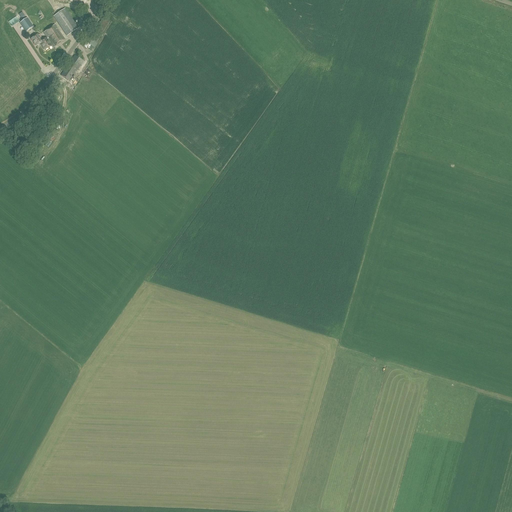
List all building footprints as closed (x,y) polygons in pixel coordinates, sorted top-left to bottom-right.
[(67,35),(78,28),(65,8),(54,16),(67,35)] [(33,27),(27,18),(20,23),(26,32),(33,27)] [(110,22),(103,18),(87,43),(85,43),(84,46),(86,49),(89,48),(91,49),(92,46),(95,48),(98,43),(97,43),(110,22)] [(55,47),(65,40),(58,29),(55,24),(44,32),(48,37),(55,47)] [(31,39),(36,46),(41,43),(42,41),(38,34),(31,39)] [(46,38),(42,41),(40,42),(41,43),(45,50),(52,46),(46,38)] [(70,81),(84,61),(75,55),(61,75),(70,81)] [(62,96),(61,95),(61,94),(59,93),(58,92),(57,92),(55,95),(53,99),(55,100),(58,102),(62,96)]
